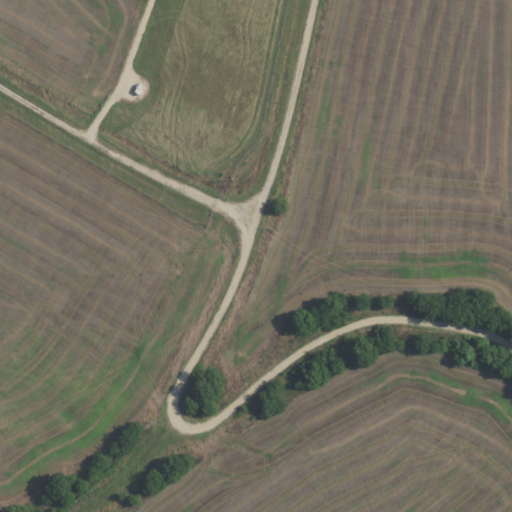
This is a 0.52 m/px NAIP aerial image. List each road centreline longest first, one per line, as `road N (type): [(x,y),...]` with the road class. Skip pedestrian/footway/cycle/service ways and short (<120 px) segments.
road 1 (residential): [(511,344),(433,322),(364,327),(291,359),(210,420)]
road 2 (residential): [(252,220),(222,304),(171,397),(175,422),(210,420)]
road 3 (residential): [(0,86),(214,205)]
road 4 (residential): [(252,220),(272,172),(311,0)]
